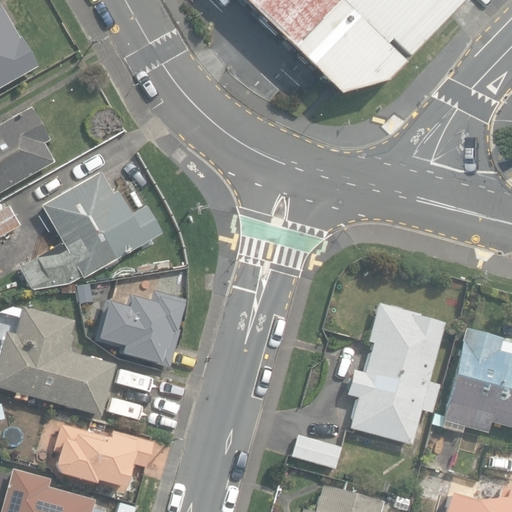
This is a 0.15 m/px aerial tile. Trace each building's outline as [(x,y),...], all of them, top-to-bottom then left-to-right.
[(232,0),(329,94),(376,81),(457,0),(232,0)] [(0,14),(0,85),(34,67),(17,36),(13,38),(0,14)] [(26,107),(0,121),(0,190),(50,162),(39,144),(46,140),(26,107)] [(95,172),(36,205),(40,214),(37,216),(47,232),(50,231),(57,243),(14,267),(28,290),(65,284),(77,277),(78,279),(157,233),(141,206),(126,213),(113,191),(109,192),(105,183),(102,184),(95,172)] [(0,234),(17,225),(6,205),(0,208),(0,234)] [(114,354),(166,367),(182,299),(149,290),(147,300),(125,294),(122,305),(102,299),(90,339),(116,346),(114,354)] [(424,380),(440,323),(416,317),(416,314),(402,310),(403,307),(391,304),(390,306),(374,302),(363,342),(367,343),(359,372),(348,369),(341,395),(352,398),(344,428),(407,445),(417,410),(428,413),(436,384),(424,380)] [(1,331),(0,334),(0,389),(96,415),(110,364),(64,351),(69,336),(66,336),(70,320),(17,306),(9,333),(1,331)] [(511,341),(461,328),(438,409),(441,409),(439,415),(431,413),(428,424),(459,433),(461,427),(483,433),(486,422),(511,428),(511,341)] [(125,381),(115,420),(171,434),(180,395),(125,381)] [(143,468),(151,442),(108,430),(104,437),(56,423),(49,449),(52,450),(48,464),(52,473),(88,483),(89,479),(118,487),(124,467),(130,469),(132,465),(143,468)] [(338,447),(294,434),(288,456),(332,468),(338,447)] [(0,511),(98,511),(99,509),(88,506),(90,499),(43,487),(45,479),(7,469),(4,478),(0,477),(0,511)] [(297,507),(296,511),(376,511),(379,501),(317,484),(310,511),(297,507)] [(469,500),(441,492),(435,511),(511,511),(511,489),(498,486),(495,497),(469,500)] [(405,510),(407,499),(394,496),(391,507),(405,510)]
